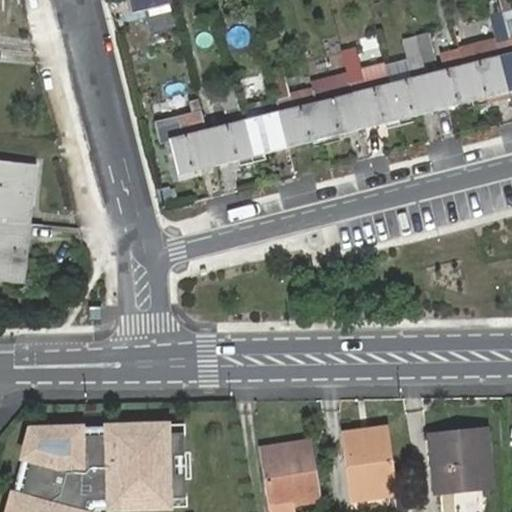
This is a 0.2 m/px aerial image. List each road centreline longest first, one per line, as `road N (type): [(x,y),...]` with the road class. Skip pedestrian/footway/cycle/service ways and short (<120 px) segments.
road 1 (residential): [(142,255),(511,166)]
road 2 (secondary): [(511,354),(152,362)]
road 3 (residential): [(76,0),(142,255)]
road 4 (secondary): [(152,362),(0,367)]
